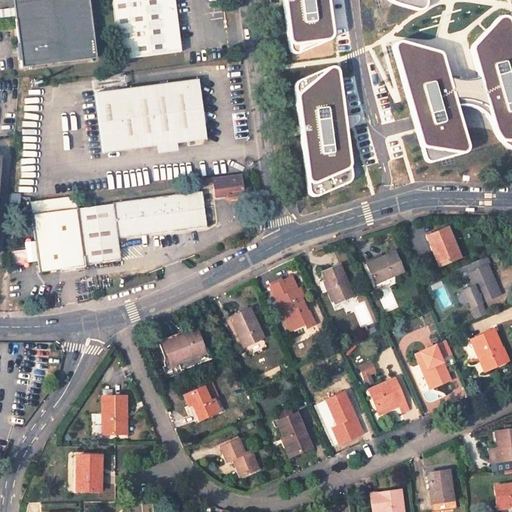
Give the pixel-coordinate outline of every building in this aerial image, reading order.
[(87,0),(11,0),(20,65),(94,55),(87,0)] [(180,51),(173,0),(111,0),(119,59),(180,51)] [(282,0),(288,48),(296,54),(333,36),(327,0),(282,0)] [(387,0),(393,3),(416,10),(419,10),(423,8),(425,4),(425,1),(424,0),(387,0)] [(393,45),(393,52),(424,159),(427,160),(431,162),(465,152),(466,149),(467,145),(456,106),(463,106),(470,107),(478,110),(485,113),(492,123),(495,132),(499,139),(504,145),(510,148),(511,149),(511,31),(509,22),(507,18),(501,17),(496,18),(475,43),(472,46),(472,51),(479,78),(469,80),(457,80),(447,76),(439,53),(398,41),(393,45)] [(296,81),(294,87),(309,195),(315,197),(349,182),(350,174),(337,70),(330,66),(296,81)] [(102,152),(205,138),(197,79),(95,93),(102,152)] [(226,192),(242,190),(239,173),(213,177),(215,196),(227,194),(226,192)] [(206,226),(201,190),(112,202),(112,203),(77,208),(76,195),(30,201),(32,214),(39,272),(75,267),(84,266),(84,264),(120,259),(117,238),(206,226)] [(446,226),(425,236),(431,250),(434,249),(441,264),(459,256),(446,226)] [(431,250),(438,266),(441,264),(434,249),(431,250)] [(402,270),(393,251),(365,264),(373,283),(402,270)] [(485,256),(467,264),(471,272),(467,274),(472,286),(463,290),(470,307),(487,299),(496,295),(491,282),(493,281),(486,265),(489,264),(485,256)] [(352,296),(338,264),(320,272),(323,279),(332,300),(334,304),(352,296)] [(295,289),(289,277),(269,286),(281,313),(283,312),(291,329),(303,324),(299,315),(305,312),(306,312),(298,295),(293,297),(290,291),(295,289)] [(323,279),(321,281),(330,302),(332,300),(323,279)] [(496,295),(499,294),(493,281),(491,282),(496,295)] [(487,299),(470,307),(475,319),(492,311),(487,299)] [(262,336),(248,308),(228,317),(242,346),(262,336)] [(281,313),(279,314),(287,331),(291,329),(283,312),(281,313)] [(303,324),(309,321),(305,312),(299,315),(303,324)] [(469,340),(483,370),(503,361),(496,348),(500,346),(492,329),(469,340)] [(204,351),(196,330),(162,342),(169,364),(204,351)] [(444,340),(414,354),(421,371),(424,369),(431,387),(448,379),(439,358),(450,353),(444,340)] [(503,361),(506,360),(500,346),(496,348),(503,361)] [(362,384),(372,381),(369,374),(374,372),(370,361),(356,365),(362,384)] [(421,371),(428,388),(431,387),(424,369),(421,371)] [(403,401),(393,378),(367,390),(377,412),(403,401)] [(202,386),(182,395),(187,404),(190,403),(198,419),(217,410),(212,399),(208,402),(202,386)] [(360,433),(342,392),(324,400),(336,427),(332,429),(338,443),(360,433)] [(126,414),(125,396),(101,396),(102,434),(122,433),(122,414),(126,414)] [(401,412),(407,409),(403,401),(377,412),(378,415),(398,406),(401,412)] [(187,404),(194,421),(198,419),(190,403),(187,404)] [(310,447),(295,413),(275,421),(283,438),(288,436),(290,439),(288,440),(295,454),(310,447)] [(332,429),(330,430),(335,444),(338,443),(332,429)] [(511,429),(495,432),(497,448),(499,448),(499,451),(490,453),(491,463),(511,459),(511,429)] [(283,438),(291,456),(295,454),(288,440),(290,439),(288,436),(283,438)] [(258,467),(250,450),(244,452),(237,438),(218,446),(224,461),(231,457),(239,476),(258,467)] [(100,491),(100,456),(77,456),(75,491),(100,491)] [(511,459),(491,463),(492,472),(511,469),(511,459)] [(450,488),(448,471),(425,474),(428,492),(432,491),(435,511),(451,509),(448,489),(450,488)] [(511,483),(493,486),(495,509),(507,507),(506,505),(511,504),(511,483)] [(401,511),(399,491),(369,494),(370,511),(401,511)]
